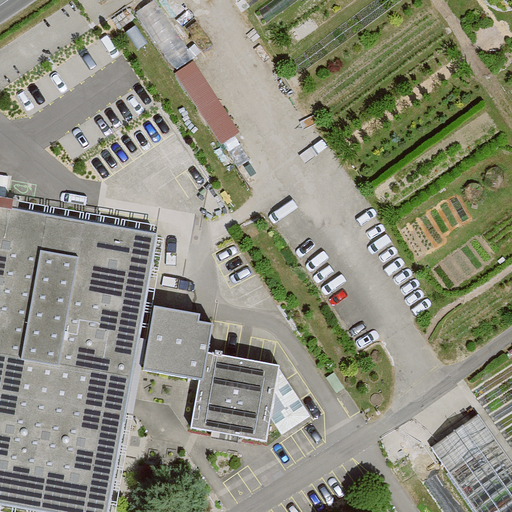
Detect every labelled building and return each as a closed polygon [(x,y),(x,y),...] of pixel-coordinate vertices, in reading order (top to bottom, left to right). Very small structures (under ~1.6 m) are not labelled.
[(161,0),(147,0),(136,7),(176,66),(197,52),(161,0)] [(221,142),(241,129),(196,57),(176,69),(221,142)] [(156,235),(0,207),(0,503),(50,511),(106,511),(133,361),(137,342),(156,235)] [(148,344),(137,342),(133,361),(146,364),(145,369),(189,376),(190,370),(202,372),(205,353),(207,354),(212,325),(198,322),(199,315),(155,307),(148,344)] [(266,441),(270,416),(283,436),(312,417),(300,399),(287,379),(279,367),(271,365),(259,363),(247,361),(236,359),(222,357),(223,352),(216,351),(215,355),(207,354),(205,353),(202,372),(192,427),(266,441)] [(334,374),(326,379),(335,394),(343,389),(334,374)] [(473,511),(511,511),(511,467),(476,419),(430,453),(473,511)]
